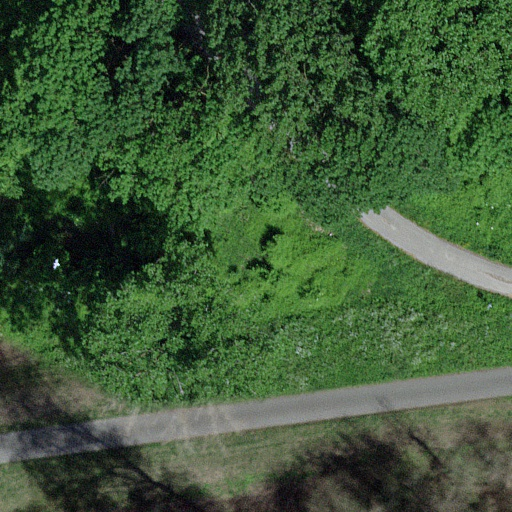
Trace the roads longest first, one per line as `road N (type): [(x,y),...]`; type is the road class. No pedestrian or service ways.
road 1 (track): [(0,452),(511,385)]
road 2 (track): [(173,0),(366,205),(469,269),(511,280)]
